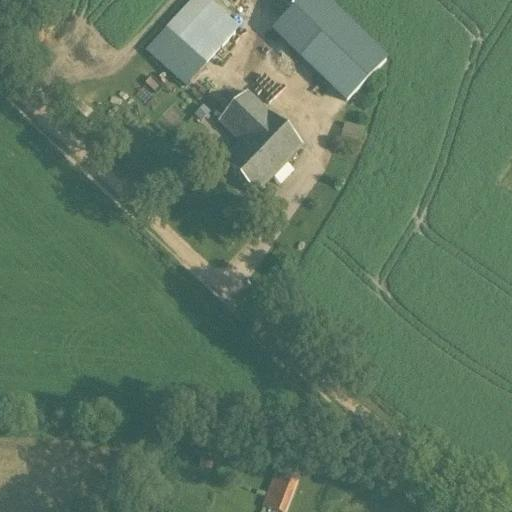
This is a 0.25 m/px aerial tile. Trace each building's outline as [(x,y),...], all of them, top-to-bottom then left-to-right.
[(193,0),(145,54),(185,92),(206,65),(238,32),(203,0),(193,0)] [(343,18),(300,63),(345,106),(388,61),(343,18)] [(222,164),(254,196),(300,150),(246,95),(218,123),(241,145),(222,164)] [(133,103),(158,125),(164,118),(140,96),(133,103)] [(344,124),(338,150),(356,154),(362,129),(344,124)] [(262,507),(273,511),(285,511),(299,476),(277,468),(262,507)]
